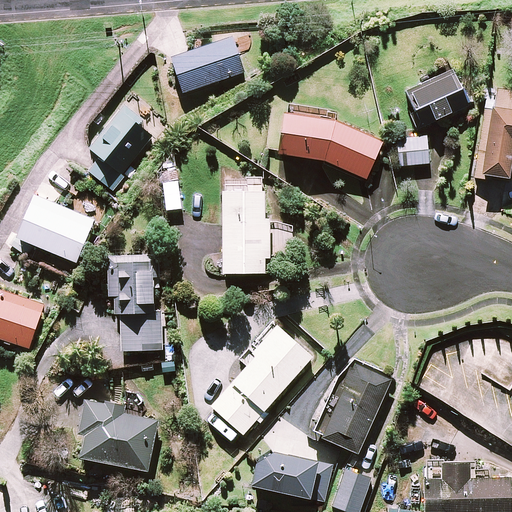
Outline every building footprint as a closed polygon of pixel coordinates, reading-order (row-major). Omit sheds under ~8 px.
[(245,73),(233,40),(173,60),(184,94),(245,73)] [(469,106),(452,71),(405,94),(422,129),(469,106)] [(511,91),(511,93),(484,90),(473,176),(509,181),(511,161),(511,91)] [(156,133),(124,107),(90,149),(121,175),(156,133)] [(296,118),(286,117),(281,155),(323,161),(366,180),(381,145),(332,122),(320,120),(320,122),(296,119),(296,118)] [(429,165),(427,139),(396,140),(398,167),(429,165)] [(121,182),(97,162),(88,172),(113,192),(121,182)] [(167,183),(163,184),(165,211),(181,210),(178,173),(167,174),(167,183)] [(265,194),(224,194),(224,275),(270,275),(270,221),(265,221),(265,194)] [(94,221),(36,198),(19,240),(77,264),(94,221)] [(160,277),(159,256),(108,257),(109,297),(115,297),(115,315),(121,315),(122,352),(162,351),(161,311),(155,311),(154,277),(160,277)] [(44,306),(0,290),(0,339),(29,350),(44,306)] [(233,384),(265,412),(312,358),(273,323),(240,360),(248,367),(233,384)] [(510,391),(511,387),(511,343),(495,333),(478,334),(462,361),(510,391)] [(392,380),(353,362),(338,383),(315,435),(358,455),(392,380)] [(265,412),(233,384),(212,407),(244,436),(256,422),(259,424),(268,415),(265,412)] [(125,407),(86,400),(85,404),(75,403),(69,437),(84,440),(81,460),(149,472),(158,421),(124,415),(125,407)] [(332,467),(271,453),(258,465),(253,487),(324,503),(332,467)] [(511,479),(474,480),(474,467),(470,467),(470,464),(426,465),(426,511),(511,511),(511,508),(511,507),(511,479)] [(359,511),(371,480),(345,470),(332,507),(346,511),(359,511)]
